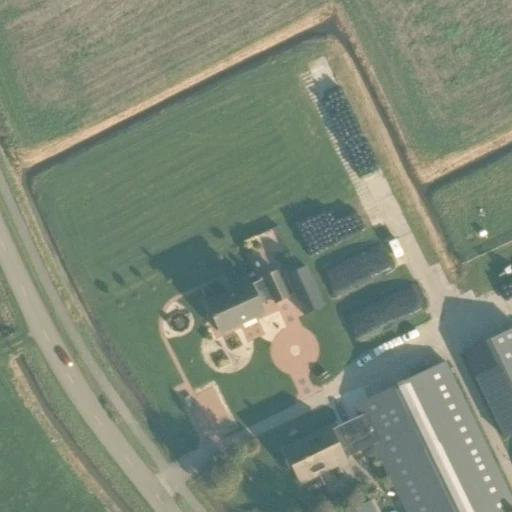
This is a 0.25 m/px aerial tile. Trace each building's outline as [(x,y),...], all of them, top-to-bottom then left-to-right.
[(329,248),(322,221),(300,227),(307,253),(329,248)] [(305,269),(286,278),(304,316),(323,306),(305,269)] [(216,332),(219,331),(220,334),(264,314),(260,306),(273,300),(275,305),(288,299),(277,273),(264,279),(264,281),(251,287),(251,285),(207,305),(214,321),(211,322),(216,332)] [(354,321),(359,318),(355,311),(342,318),(353,338),(361,333),(354,321)] [(511,329),(463,353),(506,441),(511,437),(511,329)] [(375,443),(408,511),(511,511),(511,497),(446,362),(356,405),(362,417),(333,431),(331,428),(287,450),(302,483),(347,461),(346,458),(375,443)] [(357,511),(375,511),(368,498),(354,505),(357,511)]
